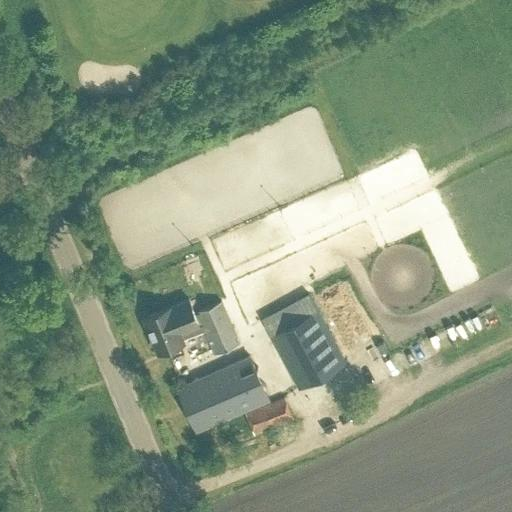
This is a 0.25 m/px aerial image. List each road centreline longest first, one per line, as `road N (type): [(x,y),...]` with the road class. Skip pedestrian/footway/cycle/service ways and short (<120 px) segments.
road 1 (tertiary): [(171,511),(0,96)]
road 2 (track): [(168,501),(511,338)]
